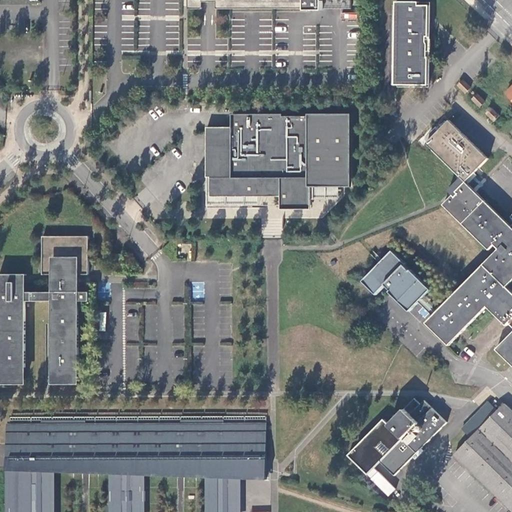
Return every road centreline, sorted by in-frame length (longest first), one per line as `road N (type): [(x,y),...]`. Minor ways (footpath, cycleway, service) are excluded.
road 1 (unclassified): [(63,149),(153,254)]
road 2 (residential): [(63,149),(71,136),(68,115),(45,102),(18,120),(25,148)]
